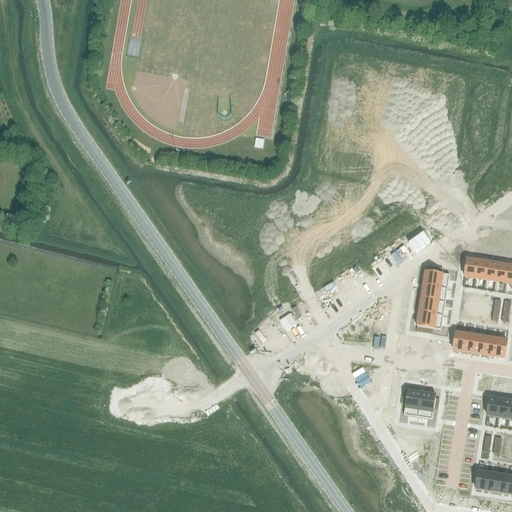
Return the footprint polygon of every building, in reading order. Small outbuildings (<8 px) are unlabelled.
[(131,50),(143,51),(144,32),(132,31),(131,50)] [(260,132),(258,142),(266,143),(268,134),(260,132)] [(467,260),(464,278),(475,279),(478,262),(467,260)] [(478,262),(475,279),(485,281),(488,264),(478,262)] [(488,264),(485,281),(495,283),(498,265),(488,264)] [(498,265),(495,283),(505,284),(508,267),(498,265)] [(425,272),(423,287),(447,291),(450,276),(442,275),(438,274),(434,274),(430,273),(426,272),(425,272)] [(423,287),(421,300),(445,304),(447,291),(423,287)] [(421,300),(419,314),(443,317),(445,304),(421,300)] [(419,314),(417,327),(417,328),(421,328),(425,329),(429,329),(434,330),(441,331),(443,317),(419,314)] [(456,334),(453,351),(463,353),(466,335),(456,334)] [(466,335),(463,353),(474,354),(476,337),(466,335)] [(476,337),(474,354),(484,356),(486,338),(476,337)] [(486,338),(484,356),(494,358),(496,340),(486,338)] [(496,340),(494,358),(504,359),(507,342),(496,340)] [(405,406),(404,417),(418,419),(422,394),(408,392),(407,396),(406,401),(405,406)] [(422,394),(418,419),(432,421),(434,410),(434,405),(435,400),(436,396),(422,394)] [(490,399),(487,417),(497,418),(500,401),(490,399)] [(500,401),(497,418),(507,420),(510,403),(500,401)] [(478,473),(476,490),(486,492),(489,475),(478,473)] [(489,475),(486,492),(496,493),(499,476),(489,475)] [(499,476),(496,493),(506,495),(509,478),(499,476)]
